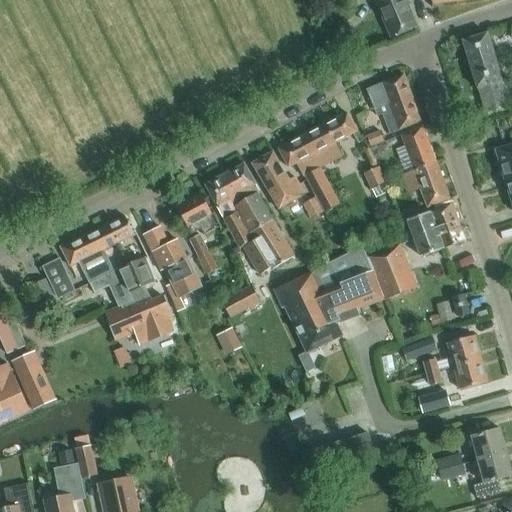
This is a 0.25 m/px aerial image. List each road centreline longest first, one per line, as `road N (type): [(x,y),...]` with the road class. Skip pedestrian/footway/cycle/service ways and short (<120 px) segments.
road 1 (unclassified): [(0,253),(336,75),(419,44)]
road 2 (tertiary): [(511,337),(419,44)]
